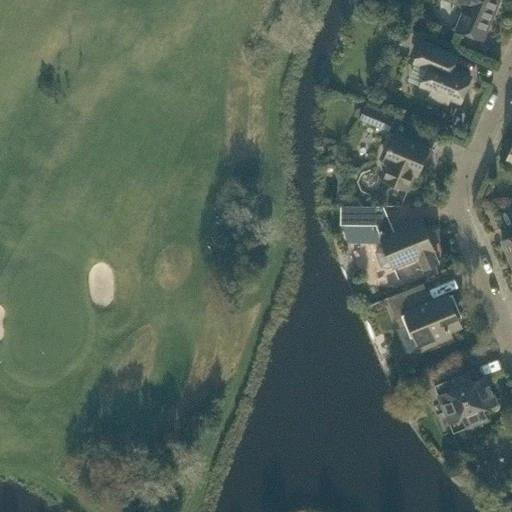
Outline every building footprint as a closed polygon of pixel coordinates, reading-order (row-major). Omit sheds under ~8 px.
[(455,0),(467,5),(458,28),(482,38),(497,0),(455,0)] [(452,67),(457,55),(424,41),(415,62),(429,67),(421,85),(432,90),(430,95),(448,103),(450,97),(460,101),(471,75),(452,67)] [(366,106),(361,118),(390,130),(395,118),(366,106)] [(389,163),(382,178),(408,189),(414,173),(418,175),(425,158),(423,157),(426,152),(427,152),(429,147),(432,148),(438,133),(413,122),(413,123),(396,116),(395,118),(390,130),(396,133),(383,160),(389,163)] [(342,205),(341,223),(376,224),(377,226),(381,236),(384,244),(380,246),(377,251),(382,265),(388,266),(393,264),(394,267),(420,256),(425,269),(439,263),(434,250),(422,219),(394,231),(383,205),(342,205)] [(511,235),(502,240),(509,258),(511,257),(511,259),(511,235)] [(449,295),(422,306),(414,286),(388,297),(401,326),(411,322),(422,349),(451,337),(448,330),(461,324),(449,295)] [(468,371),(464,373),(459,360),(422,375),(427,389),(436,386),(454,431),(488,418),(483,407),(496,401),(486,376),(473,381),(468,371)]
